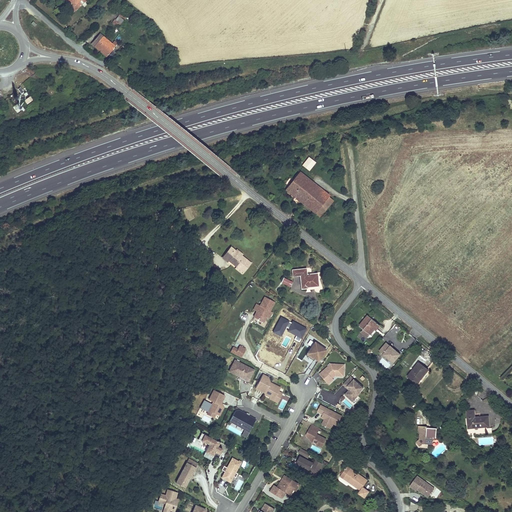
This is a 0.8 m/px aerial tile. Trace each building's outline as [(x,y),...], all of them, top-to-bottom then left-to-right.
[(126,14),(120,10),(114,18),(120,22),(126,14)] [(115,45),(99,32),(91,44),(107,56),(115,45)] [(27,104),(34,99),(31,95),(24,100),(27,104)] [(312,168),(306,163),(302,168),(308,173),(312,168)] [(316,201),(299,188),(306,179),(299,174),(286,191),(316,215),(329,199),(330,198),(323,192),(316,201)] [(323,192),(306,179),(299,188),(316,201),(323,192)] [(329,199),(316,215),(320,218),(333,202),(329,199)] [(231,247),(222,258),(227,262),(228,260),(236,267),(237,265),(245,271),(251,263),(241,255),(240,257),(235,252),(236,251),(231,247)] [(307,275),(306,269),(292,270),(293,276),(300,276),(302,289),(307,288),(307,287),(318,286),(317,274),(307,275)] [(256,305),(253,310),(255,310),(257,311),(256,311),(253,317),(263,322),(266,317),(269,318),(272,313),(269,312),(274,303),(264,298),(259,306),(256,305)] [(380,325),(368,316),(360,326),(364,329),(361,332),(368,337),(374,330),(376,328),(377,329),(380,325)] [(310,349),(307,353),(318,361),(326,350),(315,342),(310,349)] [(401,355),(386,343),(380,351),(393,363),(401,355)] [(233,347),(230,352),(241,358),(246,349),(239,346),(237,349),(233,347)] [(235,360),(230,370),(249,379),(254,370),(235,360)] [(419,362),(408,376),(416,383),(426,370),(423,368),(424,367),(419,362)] [(320,374),(326,381),(331,376),(332,378),(335,375),(344,376),(344,364),(331,364),(331,366),(329,367),(328,366),(320,374)] [(247,383),(249,379),(230,370),(229,371),(239,377),(238,378),(247,383)] [(427,371),(426,370),(416,383),(417,383),(427,371)] [(262,374),(255,388),(265,393),(264,394),(270,397),(272,395),(276,397),(278,391),(280,388),(272,384),(270,383),(270,382),(268,377),(262,374)] [(364,387),(351,375),(343,385),(348,390),(345,394),(352,401),(360,392),(359,391),(364,387)] [(224,396),(214,390),(209,400),(213,402),(209,410),(215,414),(216,413),(220,414),(223,407),(220,405),(221,403),(224,396)] [(272,395),(270,397),(270,399),(277,402),(282,393),(278,391),(276,397),(272,395)] [(342,416),(321,405),(317,411),(321,413),(321,412),(323,413),(323,414),(321,417),(324,419),(324,420),(332,425),(333,424),(337,426),(342,416)] [(249,432),(256,420),(249,416),(247,415),(246,414),(238,410),(235,411),(229,421),(245,429),(249,432)] [(467,411),(468,428),(489,426),(488,417),(475,418),(474,411),(467,411)] [(437,429),(429,428),(429,430),(426,430),(427,428),(427,427),(419,426),(418,431),(420,431),(420,439),(416,441),(420,446),(423,443),(429,443),(429,444),(433,441),(431,440),(432,438),(436,438),(437,429)] [(308,438),(313,440),(312,442),(322,447),(326,439),(316,434),(317,432),(309,428),(306,435),(308,438)] [(204,456),(211,460),(216,450),(221,453),(223,449),(218,447),(220,442),(202,433),(198,439),(209,445),(204,456)] [(311,453),(301,448),(299,453),(305,456),(304,458),(300,456),(297,463),(309,470),(310,468),(311,468),(308,474),(315,477),(322,463),(316,460),(313,464),(312,464),(313,463),(307,460),(311,453)] [(227,468),(224,466),(222,470),(226,472),(225,474),(224,473),(222,477),(230,482),(232,478),(231,477),(232,476),(236,477),(238,473),(235,472),(241,462),(239,461),(238,461),(232,458),(227,468)] [(186,485),(198,464),(189,459),(177,480),(186,485)] [(363,487),(368,480),(347,466),(340,476),(361,490),(359,493),(365,498),(369,491),(363,487)] [(293,489),(296,482),(285,475),(283,479),(284,480),(282,484),(280,483),(278,487),(274,485),(271,492),(282,499),(286,492),(291,495),(294,490),(293,489)] [(429,485),(417,476),(410,486),(416,491),(417,489),(423,494),(429,485)] [(428,497),(434,488),(429,485),(423,494),(428,497)] [(177,493),(168,490),(166,496),(161,495),(159,501),(166,504),(164,508),(170,510),(174,511),(178,500),(175,499),(177,493)] [(294,511),(296,511),(301,505),(293,500),(289,508),(294,511)]
